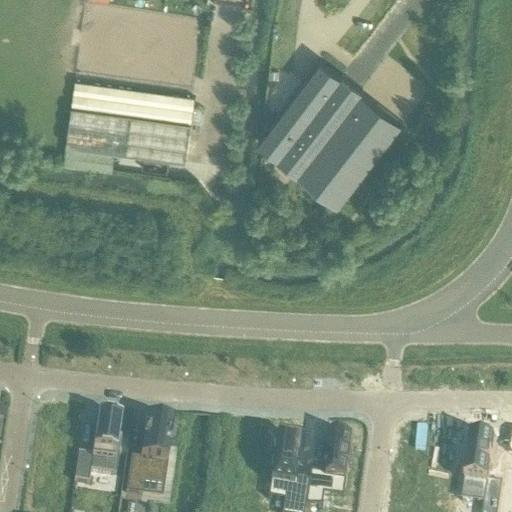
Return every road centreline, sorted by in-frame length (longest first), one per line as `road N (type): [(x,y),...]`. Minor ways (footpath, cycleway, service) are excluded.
road 1 (unknown): [(0,269),(276,301),(385,294),(441,259),(472,224),(504,146),(511,77)]
road 2 (residential): [(389,400),(25,383)]
road 3 (residential): [(7,511),(25,383)]
road 4 (residential): [(511,405),(389,400)]
